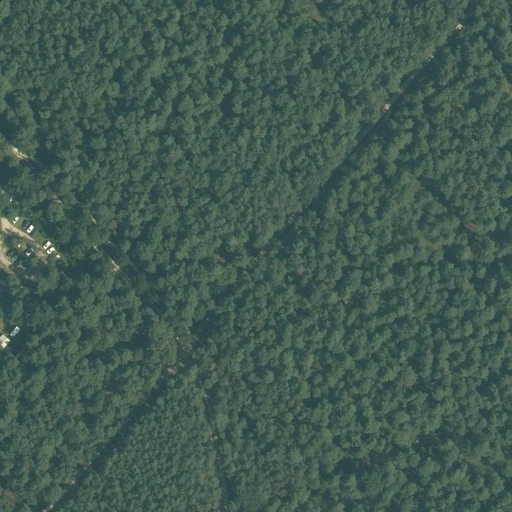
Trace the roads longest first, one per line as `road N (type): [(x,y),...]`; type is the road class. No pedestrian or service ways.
road 1 (unknown): [(190,343),(481,0)]
road 2 (track): [(39,511),(190,343)]
